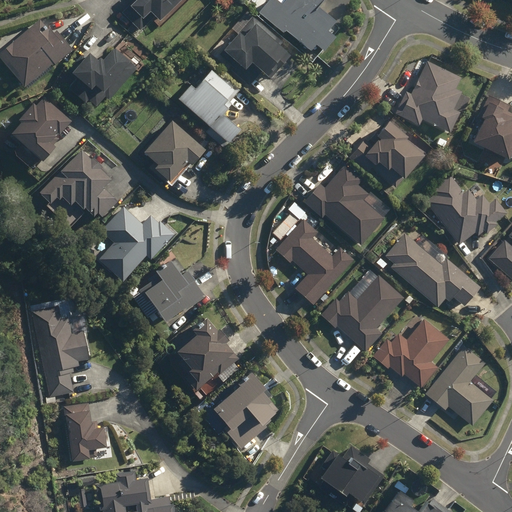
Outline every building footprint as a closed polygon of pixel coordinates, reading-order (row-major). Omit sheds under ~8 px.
[(160,28),(188,0),(133,0),(121,12),(142,33),(154,22),(160,28)] [(322,0),(286,0),(283,3),(279,0),(271,0),(261,12),(284,31),(286,28),(312,48),(317,42),(325,48),(336,34),(329,28),(336,19),(319,5),(322,0)] [(233,67),(231,70),(250,86),(252,84),(253,85),(288,47),(253,16),(218,54),(233,67)] [(54,33),(50,28),(48,30),(40,20),(0,52),(0,59),(23,87),(53,63),(55,64),(70,52),(69,51),(72,48),(65,39),(57,30),(54,33)] [(126,58),(114,48),(103,60),(100,57),(98,60),(93,55),(89,52),(86,56),(83,53),(67,72),(75,79),(67,88),(85,103),(88,99),(96,105),(100,101),(104,97),(107,100),(136,66),(126,58)] [(420,123),(423,117),(451,131),(461,111),(453,108),(462,91),(455,88),(461,76),(427,61),(412,94),(407,92),(398,113),(420,123)] [(179,97),(212,124),(231,141),(243,126),(221,108),(229,97),(228,96),(236,86),(223,75),(222,77),(212,69),(197,86),(191,82),(179,97)] [(511,157),(511,154),(511,114),(507,112),(510,106),(488,96),(478,117),(484,120),(475,139),(511,157)] [(55,146),(51,142),(71,120),(44,97),(37,105),(34,102),(19,119),(22,122),(11,134),(42,161),(55,146)] [(206,148),(173,119),(145,151),(155,161),(150,166),(168,183),(189,159),(193,162),(206,148)] [(408,134),(390,120),(381,132),(378,130),(371,139),(376,142),(373,146),(365,140),(351,158),(368,171),(372,166),(397,185),(405,175),(407,177),(426,153),(406,137),(408,134)] [(70,205),(75,200),(83,209),(84,208),(93,216),(97,212),(102,217),(118,200),(104,187),(111,179),(101,169),(103,167),(97,161),(92,156),(83,148),(39,192),(50,203),(56,197),(59,200),(62,197),(70,205)] [(327,211),(364,243),(386,217),(364,198),(369,193),(357,183),(362,178),(345,164),(326,188),(321,184),(306,201),(323,215),(327,211)] [(428,199),(462,241),(477,229),(481,233),(508,211),(497,198),(491,203),(483,194),(476,200),(468,190),(464,193),(449,175),(432,189),(435,193),(428,199)] [(160,220),(158,222),(150,214),(142,223),(124,206),(102,230),(115,242),(99,260),(123,282),(147,256),(151,259),(171,237),(175,233),(160,220)] [(316,301),(354,259),(341,246),(333,256),(312,236),(317,231),(304,219),(278,247),(291,259),(293,258),(310,273),(299,286),(316,301)] [(511,230),(508,235),(511,238),(511,243),(510,245),(504,240),(488,257),(511,278),(511,230)] [(442,264),(404,233),(387,256),(395,263),(392,266),(439,304),(447,295),(452,298),(456,293),(467,303),(481,285),(447,258),(442,264)] [(166,320),(204,292),(188,269),(182,273),(173,260),(148,277),(151,281),(139,289),(147,300),(150,297),(166,320)] [(405,296),(381,275),(358,300),(348,291),(339,302),(336,299),(323,314),(337,325),(339,323),(368,349),(383,332),(377,327),(405,296)] [(59,306),(30,312),(49,397),(73,392),(69,372),(73,371),(72,366),(78,365),(77,361),(89,359),(83,330),(73,332),(69,315),(61,316),(59,306)] [(240,357),(207,317),(194,328),(198,333),(178,350),(193,367),(190,369),(191,371),(188,374),(198,387),(218,371),(220,373),(240,357)] [(431,360),(449,338),(425,318),(407,340),(399,333),(392,342),(388,339),(374,355),(388,366),(391,362),(404,373),(406,370),(423,384),(438,366),(431,360)] [(484,362),(463,345),(425,392),(446,410),(449,407),(472,426),(493,399),(470,380),(484,362)] [(223,426),(242,448),(267,426),(263,422),(279,409),(262,389),(266,386),(253,371),(239,383),(242,385),(216,408),(228,422),(223,426)] [(89,458),(88,449),(107,446),(103,426),(98,427),(97,420),(91,421),(88,402),(81,403),(63,406),(72,460),(89,458)] [(363,503),(383,475),(371,466),(373,462),(350,444),(341,455),(332,449),(320,464),(324,467),(318,475),(323,479),(319,485),(342,503),(349,494),(363,503)] [(173,511),(173,503),(169,504),(168,496),(150,499),(146,477),(135,478),(134,470),(114,473),(116,482),(95,485),(99,510),(102,510),(102,511),(173,511)] [(94,475),(76,477),(77,485),(95,483),(94,475)] [(87,488),(77,488),(78,509),(89,508),(87,488)] [(432,498),(429,502),(425,500),(417,511),(408,505),(412,498),(397,488),(380,511),(450,511),(451,511),(432,498)]
